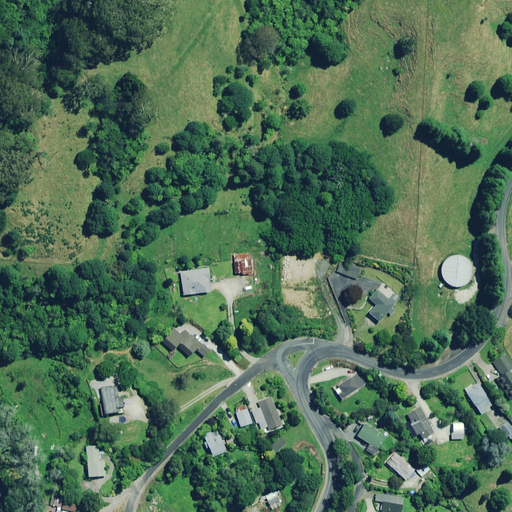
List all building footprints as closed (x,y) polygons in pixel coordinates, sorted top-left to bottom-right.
[(249,274),(249,254),(232,254),(233,275),(249,274)] [(455,286),(456,286),(457,286),(458,286),(459,286),(460,286),(461,286),(462,285),(463,285),(463,284),(464,284),(465,283),(466,283),(467,282),(467,281),(468,280),(469,280),(469,279),(470,278),(470,277),(471,276),(471,275),(471,274),(471,273),(471,272),(472,271),(472,270),(472,269),(471,268),(471,267),(471,266),(471,265),(470,265),(470,264),(470,263),(469,262),(469,261),(468,260),(467,260),(467,259),(466,258),(465,258),(464,257),(463,256),(462,256),(461,255),(460,255),(459,255),(458,255),(457,254),(456,254),(455,254),(454,255),(453,255),(452,255),(451,255),(450,255),(449,256),(448,256),(447,257),(446,258),(445,259),(444,259),(444,260),(443,261),(442,262),(441,263),(441,264),(441,265),(440,266),(440,267),(440,268),(440,269),(440,270),(440,271),(440,272),(440,273),(440,274),(440,275),(441,276),(441,277),(441,278),(442,278),(442,279),(443,280),(444,281),(444,282),(445,282),(446,283),(447,284),(448,285),(449,285),(450,285),(451,286),(452,286),(454,286),(455,286)] [(358,272),(338,264),(335,271),(355,279),(358,272)] [(209,292),(206,269),(188,271),(188,269),(179,270),(182,295),(209,292)] [(388,300),(376,290),(368,300),(375,305),(368,314),(379,322),(387,312),(390,315),(393,311),(390,308),(395,302),(390,298),(388,300)] [(203,357),(208,351),(185,330),(180,335),(173,329),(161,342),(171,352),(176,346),(188,357),(195,350),(203,357)] [(511,368),(504,355),(492,363),(500,376),(495,379),(508,400),(511,397),(511,374),(509,370),(511,368)] [(358,380),(355,375),(333,389),(340,400),(368,383),(364,377),(358,380)] [(463,390),(480,415),(486,411),(485,409),(492,404),(477,383),(472,386),(471,384),(463,390)] [(118,397),(115,386),(99,389),(104,415),(123,411),(120,397),(118,397)] [(281,425),(270,397),(256,402),(258,407),(251,410),(258,430),(267,427),(268,430),(281,425)] [(432,434),(419,408),(405,415),(410,424),(409,424),(415,436),(418,434),(421,439),(432,434)] [(251,423),(247,409),(235,413),(239,427),(251,423)] [(511,429),(507,422),(499,428),(505,438),(506,437),(508,440),(510,439),(511,441),(511,429)] [(382,437),(363,424),(355,436),(368,444),(364,450),(373,456),(377,449),(375,448),(382,437)] [(213,438),(210,432),(203,435),(212,457),(225,451),(219,435),(213,438)] [(286,443),(282,438),(270,447),(274,453),(286,443)] [(98,462),(97,446),(85,447),(86,477),(104,476),(104,462),(98,462)] [(386,459),(384,462),(386,463),(383,466),(387,470),(390,467),(404,480),(414,470),(394,452),(391,455),(390,454),(389,454),(389,455),(388,455),(387,455),(387,456),(387,457),(387,458),(386,459)] [(429,470),(423,462),(414,469),(420,476),(429,470)] [(381,506),(380,511),(399,511),(400,505),(402,505),(403,497),(374,493),(373,501),(380,502),(380,505),(381,506)] [(61,507),(60,509),(71,511),(76,511),(79,503),(52,497),(51,504),(61,507)]
